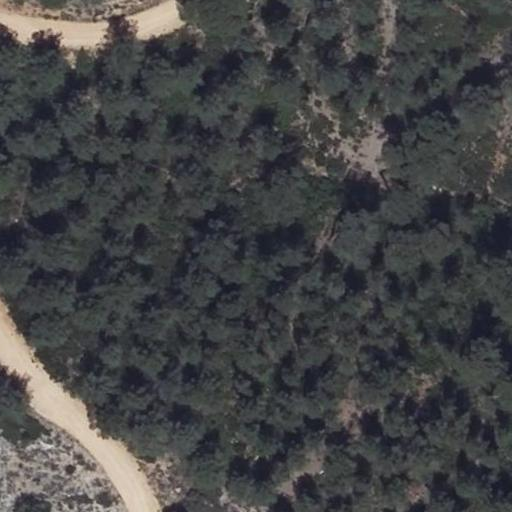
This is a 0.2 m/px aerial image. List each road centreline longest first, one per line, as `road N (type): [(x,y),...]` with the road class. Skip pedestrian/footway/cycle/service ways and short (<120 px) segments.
road 1 (track): [(0,336),(124,475),(145,511)]
road 2 (track): [(202,0),(140,26),(59,34),(0,26)]
